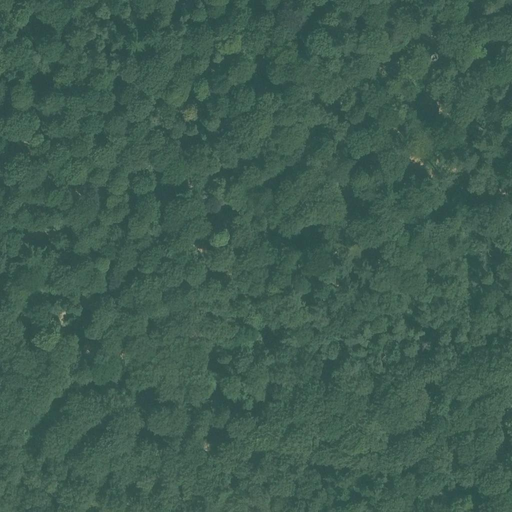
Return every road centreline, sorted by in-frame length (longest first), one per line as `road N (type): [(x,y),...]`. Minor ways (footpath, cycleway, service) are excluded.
road 1 (track): [(154,481),(210,359),(244,307),(258,259),(248,230),(288,200),(403,70)]
road 2 (track): [(403,70),(290,61),(172,77),(0,54)]
road 3 (track): [(511,372),(302,411),(246,429),(154,481)]
road 4 (track): [(0,320),(161,304),(248,230)]
road 5 (track): [(97,511),(50,489),(0,436)]
